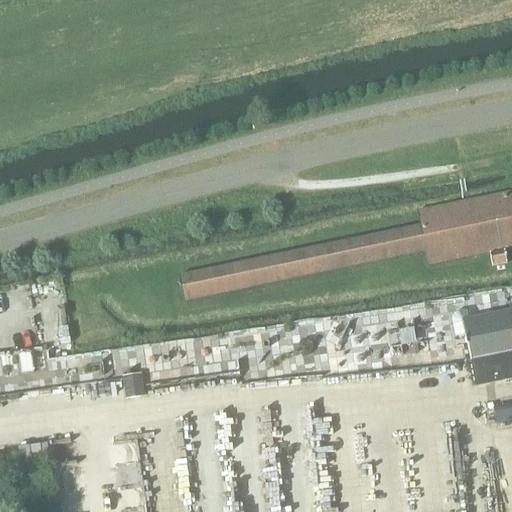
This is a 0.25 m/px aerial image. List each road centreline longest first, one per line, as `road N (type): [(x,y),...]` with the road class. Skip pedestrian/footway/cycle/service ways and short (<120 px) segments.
road 1 (unknown): [(0,421),(296,384),(379,385),(430,395),(476,416),(511,463)]
road 2 (unclassified): [(0,243),(421,125),(511,109)]
road 3 (track): [(464,165),(294,185),(258,170)]
